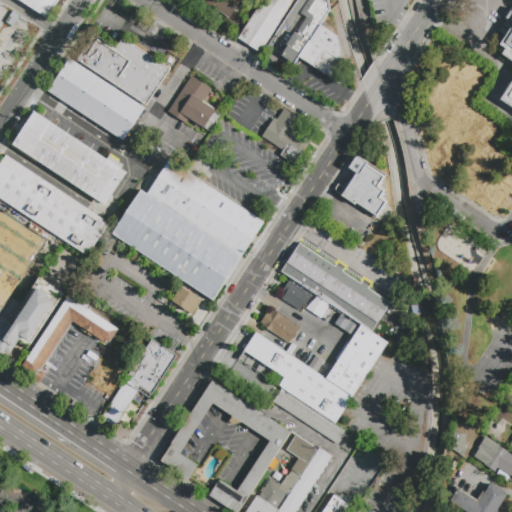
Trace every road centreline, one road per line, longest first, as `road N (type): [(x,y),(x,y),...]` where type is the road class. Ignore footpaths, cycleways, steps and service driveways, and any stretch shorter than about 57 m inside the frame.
road 1 (residential): [(370,106),(132,468)]
road 2 (residential): [(144,0),(352,135)]
road 3 (residential): [(393,71),(425,188),(501,234)]
road 4 (primary): [(132,468),(0,382)]
road 5 (primary): [(0,423),(113,497)]
road 6 (residential): [(82,0),(9,112)]
